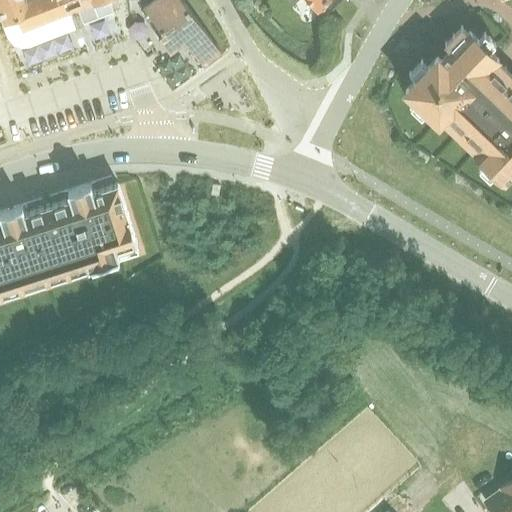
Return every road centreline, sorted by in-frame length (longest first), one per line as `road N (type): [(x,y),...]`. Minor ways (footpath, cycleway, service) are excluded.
road 1 (track): [(59,511),(49,483),(59,456),(278,282),(295,259),(288,240)]
road 2 (tertiary): [(302,178),(149,150),(67,156),(0,178)]
road 3 (tertiary): [(511,300),(302,178)]
road 4 (residential): [(335,115),(259,68),(217,0)]
road 5 (residential): [(335,115),(401,0)]
